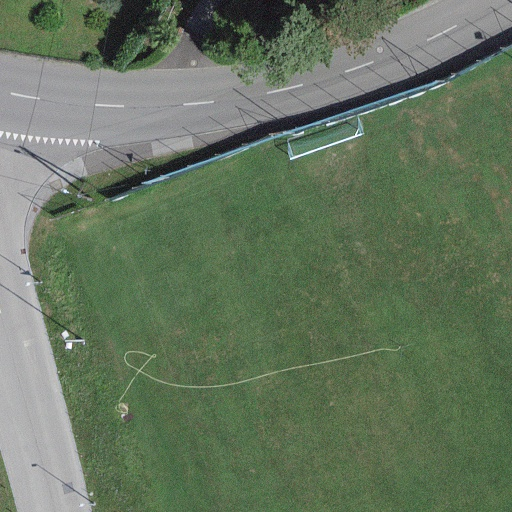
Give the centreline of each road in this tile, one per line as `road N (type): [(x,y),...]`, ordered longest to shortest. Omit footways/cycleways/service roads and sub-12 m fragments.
road 1 (tertiary): [(0,89),(150,104),(282,87),(397,54),(506,0)]
road 2 (residential): [(0,320),(57,511)]
